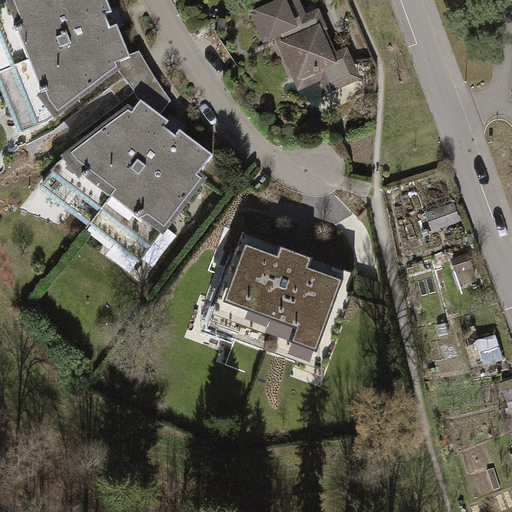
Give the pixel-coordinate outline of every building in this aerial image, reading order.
[(112,13),(107,0),(20,0),(0,8),(0,63),(4,71),(112,13)] [(328,91),(361,78),(349,48),(337,53),(320,11),(306,15),(299,0),(284,0),(255,12),(269,44),(275,42),(296,94),(325,82),(328,91)] [(112,13),(4,71),(32,130),(117,71),(133,60),(130,56),(112,13)] [(138,99),(161,114),(171,102),(139,52),(130,56),(133,60),(117,71),(138,99)] [(161,114),(138,99),(60,159),(105,204),(177,124),(161,114)] [(215,161),(177,124),(105,204),(167,236),(215,161)] [(458,226),(451,204),(425,213),(432,234),(458,226)] [(227,304),(297,325),(291,342),(319,350),(345,264),(314,255),(318,242),(286,233),(285,238),(250,228),(227,304)] [(478,280),(469,252),(449,258),(458,286),(478,280)] [(188,340),(230,356),(236,341),(264,351),(272,329),(202,303),(188,340)] [(504,363),(497,336),(476,342),(483,369),(504,363)] [(511,419),(511,379),(497,385),(510,420),(511,419)]
